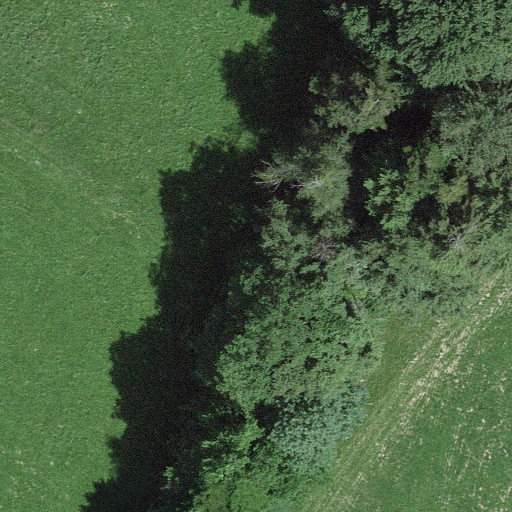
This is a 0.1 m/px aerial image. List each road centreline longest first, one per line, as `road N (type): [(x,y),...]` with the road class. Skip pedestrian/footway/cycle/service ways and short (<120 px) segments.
road 1 (track): [(189,511),(305,198),(355,0)]
road 2 (track): [(169,219),(0,114)]
